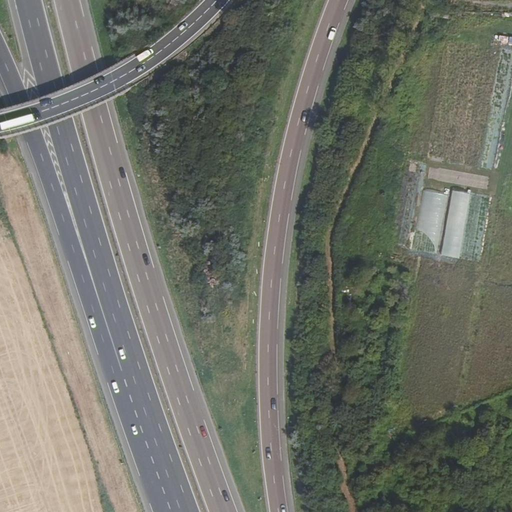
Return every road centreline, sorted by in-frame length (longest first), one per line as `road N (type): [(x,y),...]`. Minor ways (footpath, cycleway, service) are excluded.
road 1 (motorway): [(223,511),(113,183),(69,0)]
road 2 (motorway): [(277,511),(265,387),(270,272),(287,162),(337,0)]
road 3 (motorway): [(27,0),(131,385)]
road 4 (motorway): [(0,55),(98,324),(131,385)]
road 5 (trunk): [(0,125),(114,83),(216,0)]
road 6 (motorway): [(131,385),(176,511)]
